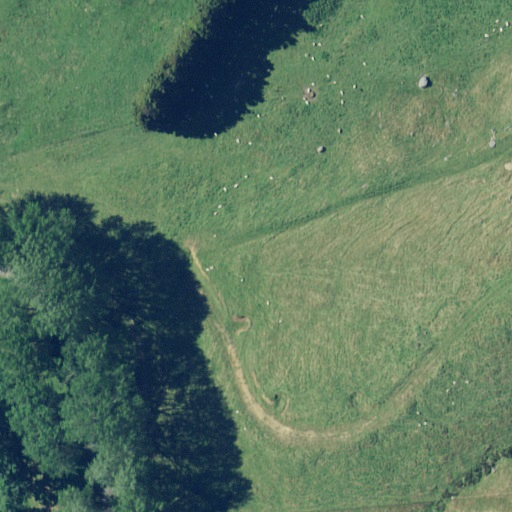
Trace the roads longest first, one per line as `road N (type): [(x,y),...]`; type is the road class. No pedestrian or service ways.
road 1 (track): [(511,289),(440,346),(385,427),(325,447),(253,429),(222,366),(135,234),(85,217),(0,211)]
road 2 (track): [(131,511),(98,351),(0,273)]
